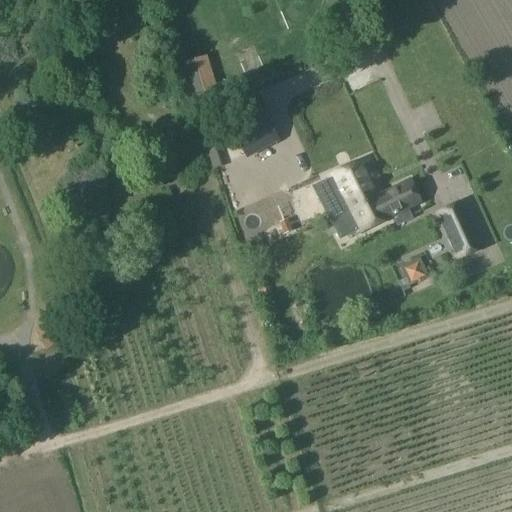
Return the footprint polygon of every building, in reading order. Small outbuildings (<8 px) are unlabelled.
[(247,154),(276,139),(260,111),(232,127),(247,154)] [(279,148),(293,176),(336,154),(322,127),(279,148)] [(417,204),(406,183),(384,195),(369,161),(325,179),(355,236),(417,204)] [(231,196),(236,214),(261,207),(256,190),(231,196)] [(436,215),(446,237),(449,235),(456,249),(452,251),(456,260),(481,249),(460,204),(436,215)] [(396,289),(415,281),(408,263),(389,270),(396,289)] [(269,296),(264,280),(253,284),(258,300),(269,296)] [(34,333),(45,352),(74,336),(62,316),(34,333)]
